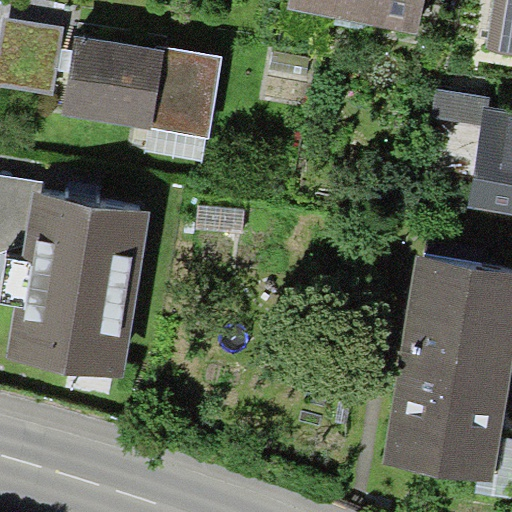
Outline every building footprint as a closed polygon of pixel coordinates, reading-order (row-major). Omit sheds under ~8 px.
[(352,0),(431,17),(434,0),(352,0)] [(511,0),(506,0),(499,50),(511,51),(511,0)] [(4,19),(0,53),(0,89),(54,96),(63,26),(4,19)] [(177,42),(80,27),(67,106),(165,121),(177,42)] [(511,115),(484,111),(469,207),(511,214),(511,115)] [(170,203),(40,184),(15,356),(145,375),(170,203)] [(511,269),(417,254),(383,464),(493,482),(511,359),(511,269)]
